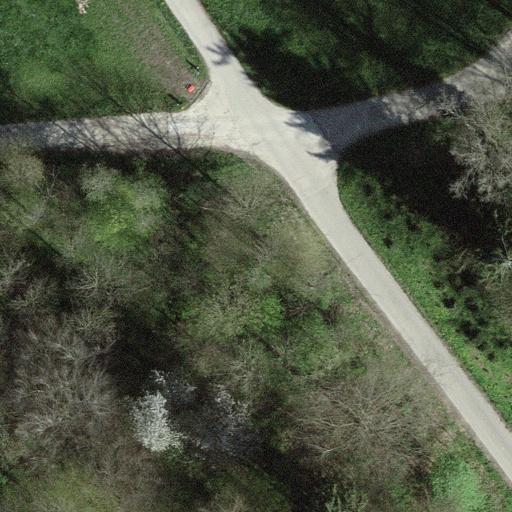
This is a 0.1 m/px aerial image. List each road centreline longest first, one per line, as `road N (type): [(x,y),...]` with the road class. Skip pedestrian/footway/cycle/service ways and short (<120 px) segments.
road 1 (track): [(511,490),(176,0)]
road 2 (track): [(0,140),(265,130)]
road 3 (track): [(454,98),(265,130)]
